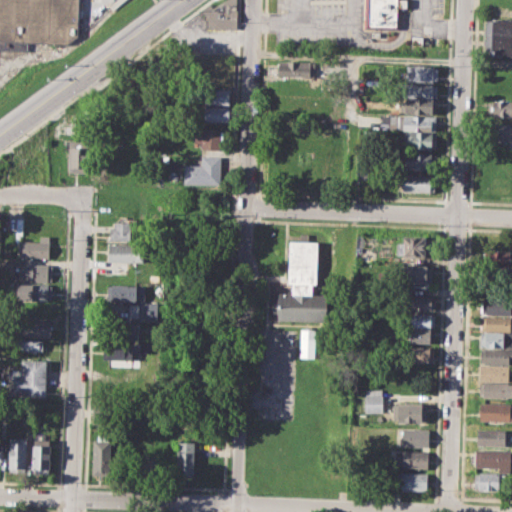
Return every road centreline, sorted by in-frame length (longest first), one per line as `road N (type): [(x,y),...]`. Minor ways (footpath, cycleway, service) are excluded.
road 1 (residential): [(465,0),(449,511)]
road 2 (residential): [(0,498),(449,511)]
road 3 (residential): [(81,206),(69,511)]
road 4 (residential): [(246,208),(235,511)]
road 5 (residential): [(246,208),(511,218)]
road 6 (secondary): [(0,132),(180,0)]
road 7 (residential): [(253,0),(246,208)]
